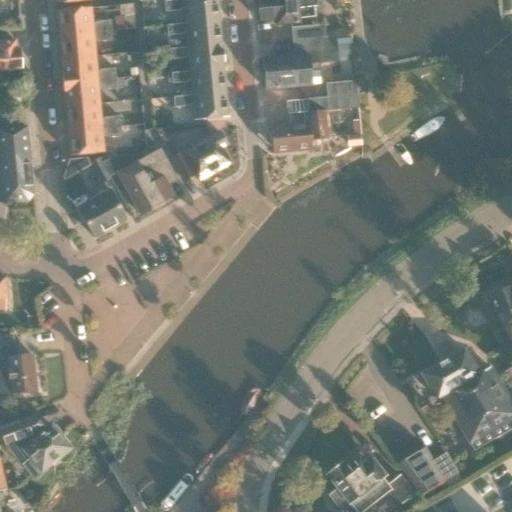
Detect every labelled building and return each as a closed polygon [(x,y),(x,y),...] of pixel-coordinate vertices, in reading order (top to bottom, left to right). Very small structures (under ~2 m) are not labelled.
[(184,24),(218,21),(215,0),(176,0),(163,1),(164,12),(179,10),(182,7),(184,24)] [(313,17),(312,7),(321,6),(320,0),(256,0),(258,21),(275,20),(275,26),(298,24),(297,19),(313,17)] [(58,35),(111,31),(110,21),(94,22),(91,26),(89,8),(56,11),(58,35)] [(134,29),(133,16),(113,18),(114,31),(134,29)] [(184,31),(186,48),(220,45),(220,44),(218,21),(184,24),(166,26),(167,35),(181,34),(184,31)] [(292,40),(322,37),(321,26),(291,28),(292,40)] [(59,59),(60,59),(94,56),(92,39),(97,42),(112,41),(111,31),(58,35),(60,59),(59,59)] [(322,37),(292,40),(294,56),(262,58),(265,89),(310,86),(309,72),(318,71),(317,63),(337,61),(335,37),(322,38),(322,37)] [(0,41),(0,70),(20,68),(18,49),(15,50),(14,40),(0,41)] [(168,50),(162,50),(163,60),(169,59),(183,58),(187,55),(188,72),(222,69),(222,68),(220,45),(186,48),(168,50)] [(60,59),(62,83),(115,78),(114,68),(99,70),(95,74),(94,56),(60,59)] [(190,96),(224,93),(222,69),(188,72),(170,74),(171,83),(186,82),(189,79),(190,96)] [(64,107),(65,107),(98,104),(96,87),(101,90),(116,89),(115,78),(62,83),(64,107)] [(326,97),(355,95),(354,82),(325,84),(326,97)] [(224,93),(190,96),(172,98),(173,107),(188,106),(191,103),(193,120),(227,117),(224,93)] [(355,95),(326,97),(327,98),(307,100),(308,113),(306,113),(307,123),(270,126),(272,154),(310,151),(309,140),(326,139),(324,111),(356,108),(355,95)] [(99,121),(98,104),(65,107),(67,131),(119,127),(119,116),(103,118),(99,121)] [(32,195),(26,127),(0,129),(0,202),(0,203),(0,204),(26,201),(32,195)] [(119,127),(67,131),(69,155),(102,152),(101,135),(105,138),(120,137),(119,127)] [(226,145),(219,133),(182,154),(181,152),(170,158),(183,181),(194,175),(197,181),(229,163),(220,148),(226,145)] [(360,146),(359,136),(347,137),(348,147),(360,146)] [(178,181),(160,149),(135,163),(135,162),(115,173),(138,214),(172,195),(168,186),(178,181)] [(110,179),(105,170),(109,169),(105,158),(100,160),(99,158),(89,164),(101,185),(110,179)] [(106,190),(104,187),(101,188),(103,192),(76,207),(94,238),(125,221),(108,189),(106,190)] [(509,288),(487,296),(501,330),(504,329),(511,348),(511,293),(511,294),(509,288)] [(0,335),(0,346),(14,346),(13,334),(0,335)] [(14,346),(0,346),(0,395),(35,391),(31,355),(15,356),(14,346)] [(434,401),(440,397),(452,390),(455,395),(461,391),(464,396),(494,378),(488,368),(476,375),(462,351),(419,376),(434,401)] [(452,390),(440,397),(468,444),(511,418),(511,408),(494,378),(464,396),(461,391),(455,395),(452,390)] [(34,416),(17,422),(17,420),(0,426),(0,428),(6,445),(21,463),(22,463),(33,477),(68,448),(50,426),(45,430),(34,416)] [(432,460),(424,447),(396,465),(419,495),(427,491),(455,474),(443,453),(432,460)] [(365,466),(357,456),(342,468),(339,465),(325,476),(335,489),(326,495),(337,510),(346,503),(353,511),(360,511),(388,490),(400,505),(413,495),(398,476),(385,485),(380,478),(383,476),(371,461),(365,466)]
